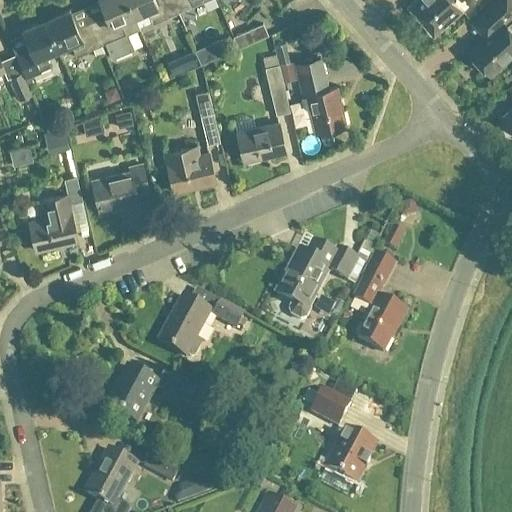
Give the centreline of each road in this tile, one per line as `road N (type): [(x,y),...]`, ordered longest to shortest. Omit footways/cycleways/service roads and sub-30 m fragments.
road 1 (residential): [(43,511),(8,353),(16,318),(30,305),(404,144),(438,117)]
road 2 (residential): [(411,511),(428,395),(494,194),(489,174),(438,117)]
road 3 (residential): [(438,117),(337,0)]
